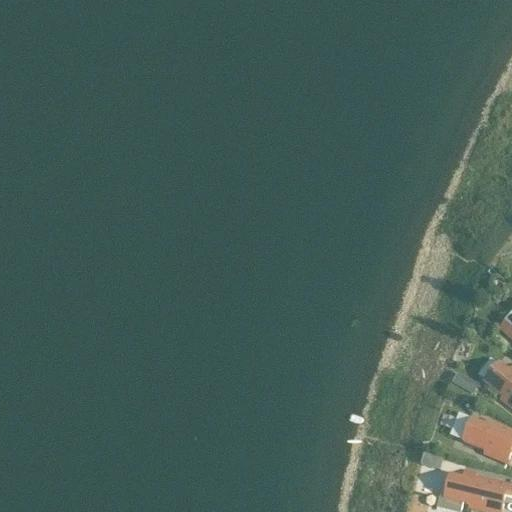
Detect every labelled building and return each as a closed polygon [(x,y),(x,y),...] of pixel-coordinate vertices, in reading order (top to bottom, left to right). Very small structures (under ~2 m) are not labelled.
[(511,374),(498,364),(484,383),(503,398),(500,401),(511,410),(511,374)] [(451,384),(470,394),(473,396),(478,387),(474,385),(456,376),(451,384)] [(511,432),(495,426),(494,429),(472,420),(463,443),(485,452),(483,455),(507,465),(511,451),(511,432)] [(417,454),(416,464),(437,466),(438,456),(417,454)] [(501,511),(505,498),(511,499),(511,487),(476,478),(477,474),(463,471),(461,479),(450,476),(444,499),(439,498),(436,510),(445,511),(460,511),(463,504),(469,506),(468,509),(478,511),(501,511)]
